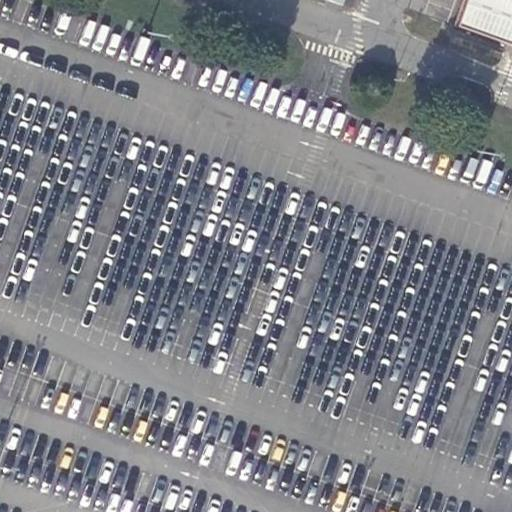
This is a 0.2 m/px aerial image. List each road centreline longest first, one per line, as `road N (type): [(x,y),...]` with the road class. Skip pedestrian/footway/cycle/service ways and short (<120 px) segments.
road 1 (unknown): [(132,354),(511,479)]
road 2 (unknown): [(155,293),(511,396)]
road 3 (unknown): [(184,207),(511,308)]
road 4 (unknown): [(310,511),(0,406)]
road 5 (unknown): [(212,127),(511,223)]
road 6 (unknown): [(0,57),(212,127)]
road 7 (unknown): [(0,305),(132,354)]
